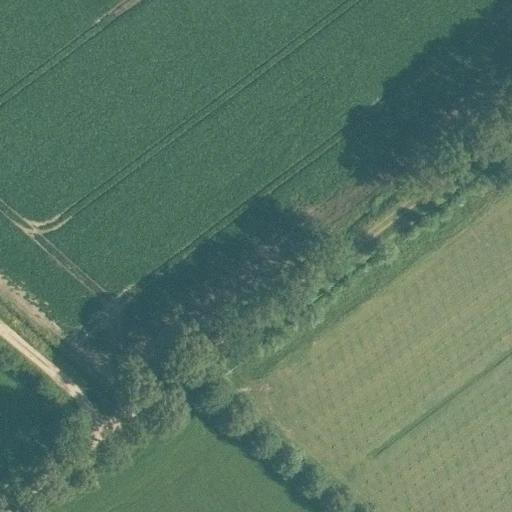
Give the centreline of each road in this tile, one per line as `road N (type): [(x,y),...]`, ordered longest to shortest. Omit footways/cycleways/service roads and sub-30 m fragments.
road 1 (track): [(511,129),(4,511)]
road 2 (track): [(108,431),(0,330)]
